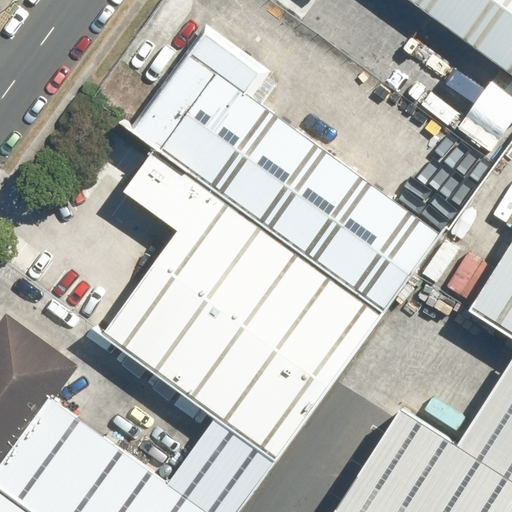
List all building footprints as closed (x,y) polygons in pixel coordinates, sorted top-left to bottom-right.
[(511,0),(417,0),(511,69),(511,0)] [(132,126),(160,147),(388,314),(446,236),(252,94),(271,69),(208,23),(132,126)] [(106,334),(220,417),(279,461),(388,314),(160,147),(129,189),(183,229),(106,334)] [(511,192),(447,296),(511,336),(511,192)] [(0,481),(41,511),(241,511),(279,461),(220,417),(171,483),(57,399),(83,364),(12,312),(0,327),(0,481)] [(511,511),(511,366),(465,440),(406,402),(336,511),(511,511)] [(41,511),(0,481),(0,511),(41,511)]
